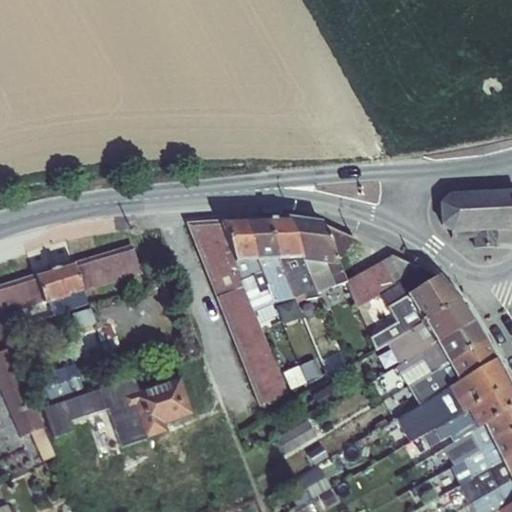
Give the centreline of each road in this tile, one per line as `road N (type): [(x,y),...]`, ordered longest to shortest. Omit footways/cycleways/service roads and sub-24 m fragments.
road 1 (tertiary): [(0,222),(97,199),(263,187)]
road 2 (tertiary): [(415,171),(263,187)]
road 3 (tertiary): [(263,187),(405,220)]
